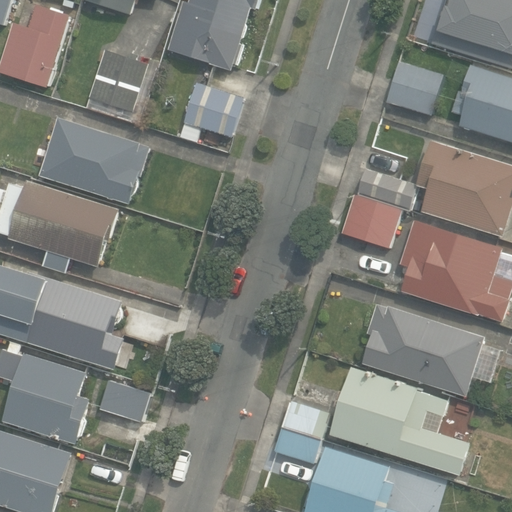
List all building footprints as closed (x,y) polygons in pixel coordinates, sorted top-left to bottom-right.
[(13,0),(0,0),(0,22),(6,24),(13,0)] [(90,0),(133,14),(137,0),(90,0)] [(185,0),(169,49),(233,69),(235,62),(240,64),(246,44),(242,43),(243,38),(246,37),(249,26),(248,24),(253,6),(255,7),(257,0),(190,0),(190,1),(186,0),(185,0)] [(511,0),(452,0),(451,5),(447,4),(439,29),(511,52),(511,0)] [(31,27),(16,22),(1,70),(49,85),(72,14),(38,3),(31,27)] [(135,58),(108,48),(88,107),(141,125),(163,60),(152,57),(151,63),(142,60),(143,56),(137,54),(135,58)] [(447,73),(401,60),(388,101),(435,116),(447,73)] [(511,75),(473,63),(462,97),(469,99),(460,126),(511,142),(511,75)] [(235,137),(247,97),(199,82),(186,122),(235,137)] [(60,116),(41,175),(110,196),(110,197),(115,199),(115,198),(131,203),(133,195),(136,193),(137,190),(139,188),(140,185),(140,182),(140,179),(139,177),(140,175),(143,176),(153,146),(143,143),(144,142),(60,116)] [(430,187),(422,211),(505,236),(511,212),(511,163),(433,139),(420,183),(419,184),(430,187)] [(419,184),(420,183),(368,168),(360,194),(405,208),(412,210),(419,184)] [(27,185),(11,180),(0,216),(0,231),(11,235),(11,238),(102,265),(108,239),(111,240),(122,207),(29,178),(27,185)] [(405,208),(360,194),(356,193),(344,232),(392,248),(405,208)] [(417,218),(402,263),(411,265),(403,290),(481,315),(482,313),(505,321),(511,296),(511,254),(504,251),(505,247),(417,218)] [(122,306),(124,300),(0,261),(0,332),(117,369),(118,365),(127,367),(134,344),(125,341),(127,337),(115,333),(117,324),(120,322),(122,320),(124,318),(125,315),(124,311),(123,308),(122,306)] [(373,334),(364,362),(444,389),(443,392),(458,396),(459,393),(468,396),(475,376),(492,381),(502,349),(485,343),(487,335),(390,304),(389,306),(378,303),(369,333),(373,334)] [(5,420),(78,443),(80,436),(83,435),(88,422),(86,417),(92,398),(81,395),(89,370),(26,351),(25,354),(20,352),(23,344),(12,341),(10,349),(5,347),(0,362),(0,375),(16,380),(5,420)] [(353,365),(331,433),(462,474),(472,441),(441,432),(451,399),(419,389),(420,386),(353,365)] [(102,408),(145,421),(154,392),(111,378),(102,408)] [(331,412),(292,400),(284,426),(324,438),(331,412)] [(0,503),(28,511),(55,511),(75,450),(0,426),(0,503)] [(324,438),(284,426),(276,450),(316,462),(324,438)] [(392,466),(328,445),(306,511),(407,511),(389,506),(396,482),(387,480),(392,466)]
